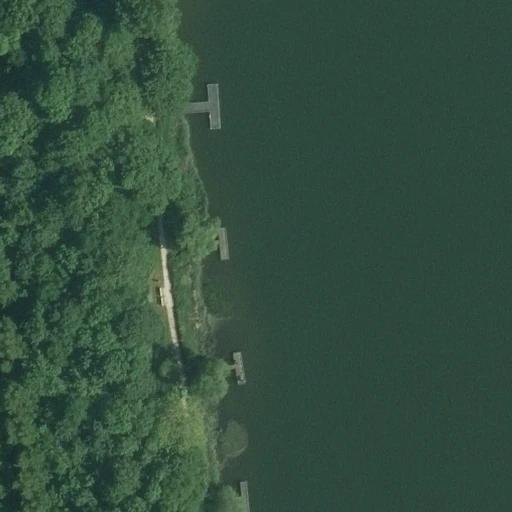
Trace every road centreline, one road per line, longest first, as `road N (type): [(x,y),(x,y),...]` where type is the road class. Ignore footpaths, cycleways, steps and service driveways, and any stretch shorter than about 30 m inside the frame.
road 1 (track): [(126,0),(179,367),(195,496),(190,511)]
road 2 (track): [(0,353),(24,511)]
